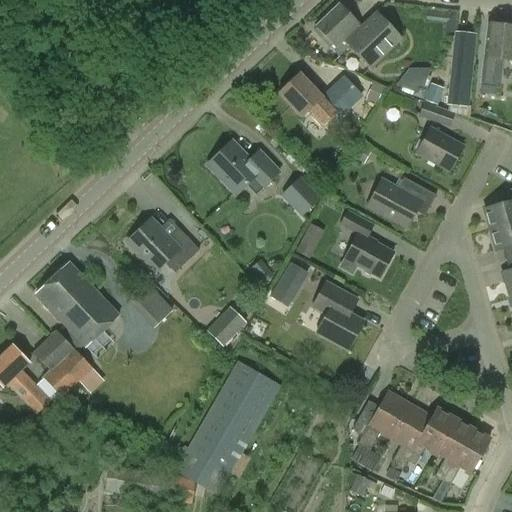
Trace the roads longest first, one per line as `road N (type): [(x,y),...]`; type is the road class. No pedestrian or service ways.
road 1 (residential): [(487,341),(387,350),(460,202)]
road 2 (tertiary): [(132,142),(297,0)]
road 3 (tertiary): [(0,270),(132,142)]
road 4 (tertiary): [(132,142),(33,0)]
road 5 (residential): [(487,341),(460,202)]
